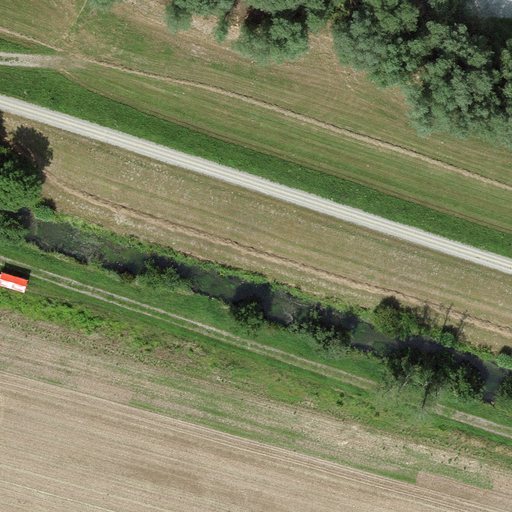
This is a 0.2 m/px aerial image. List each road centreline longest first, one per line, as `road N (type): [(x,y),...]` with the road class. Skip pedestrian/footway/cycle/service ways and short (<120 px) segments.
road 1 (track): [(0,260),(511,430)]
road 2 (track): [(0,102),(511,267)]
